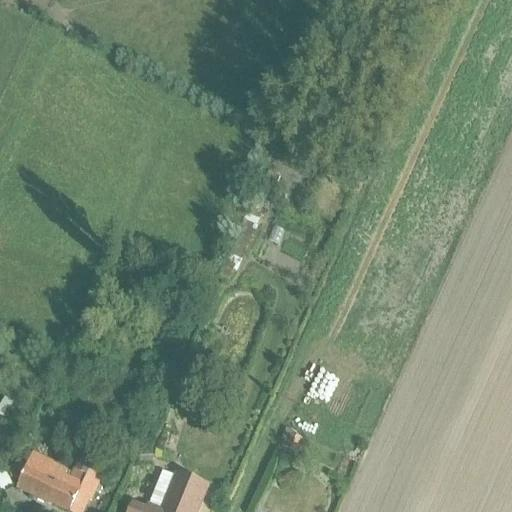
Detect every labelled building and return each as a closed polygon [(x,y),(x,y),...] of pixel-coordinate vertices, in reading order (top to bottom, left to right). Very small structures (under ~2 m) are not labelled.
[(263,181),(254,201),(268,207),(277,187),(276,186),(291,155),(279,150),(265,182),(263,181)] [(228,254),(221,273),(230,280),(234,272),(238,274),(263,217),(250,211),(228,254)] [(275,227),(268,241),(278,246),(284,232),(275,227)] [(180,283),(174,296),(194,306),(199,292),(180,283)] [(5,398),(0,407),(0,416),(5,420),(14,403),(5,398)] [(319,416),(324,404),(311,399),(306,410),(319,416)] [(287,428),(281,442),(297,451),(302,439),(292,435),(294,431),(287,428)] [(17,463),(10,477),(21,483),(17,490),(65,511),(85,511),(90,501),(92,501),(96,493),(100,494),(103,489),(99,488),(103,479),(99,477),(104,468),(93,463),(96,456),(84,451),(70,479),(66,477),(69,471),(34,454),(28,468),(17,463)] [(6,472),(0,474),(0,490),(2,494),(14,488),(6,472)] [(133,505),(130,511),(200,511),(210,488),(176,474),(175,478),(163,473),(147,510),(133,505)]
